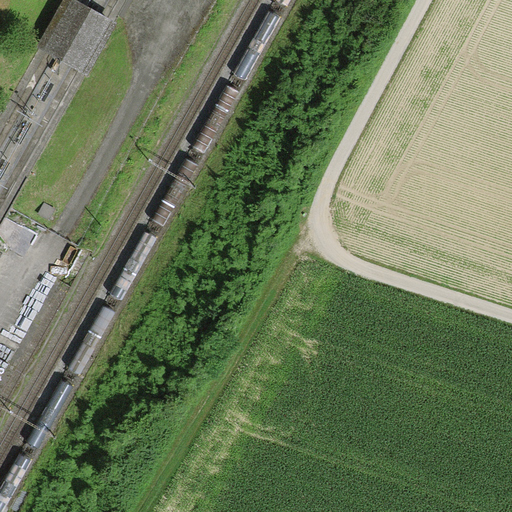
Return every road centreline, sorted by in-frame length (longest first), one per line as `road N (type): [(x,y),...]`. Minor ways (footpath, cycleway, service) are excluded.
road 1 (track): [(511,317),(349,263),(322,234),(318,216),(331,177),(423,0)]
road 2 (track): [(322,234),(296,250),(146,511)]
